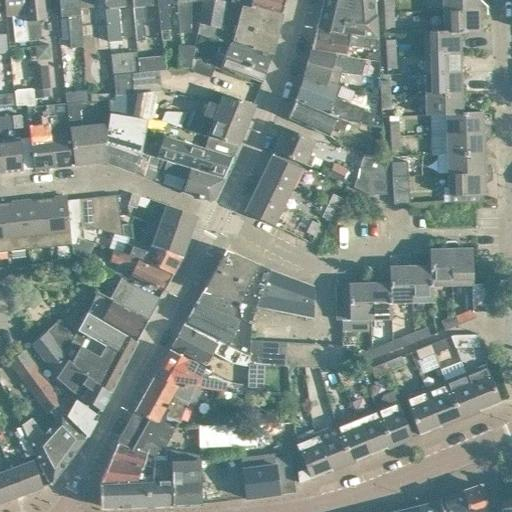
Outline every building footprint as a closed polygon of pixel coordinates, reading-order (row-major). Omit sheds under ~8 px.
[(28,41),(28,38),(24,0),(3,0),(5,17),(12,16),(14,42),(28,41)] [(54,0),(24,0),(28,38),(41,37),(39,20),(46,20),(45,11),(56,10),(54,0)] [(79,8),(78,0),(58,0),(60,17),(68,16),(71,49),(83,47),(79,8)] [(103,0),(107,42),(121,41),(119,7),(124,7),(123,0),(103,0)] [(153,6),(152,0),(131,0),(135,42),(145,41),(143,22),(146,22),(145,7),(153,6)] [(177,2),(176,0),(156,0),(160,31),(170,30),(168,5),(177,4),(177,2)] [(176,0),(177,2),(177,4),(180,34),(190,33),(190,1),(195,1),(195,0),(176,0)] [(219,30),(224,2),(219,0),(217,0),(203,0),(203,2),(199,24),(219,30)] [(282,14),(285,0),(231,0),(231,4),(242,6),(242,7),(249,9),(251,5),(282,14)] [(323,0),(310,51),(345,56),(348,45),(377,49),(378,39),(375,0),(323,0)] [(392,0),(382,0),(384,14),(393,14),(392,0)] [(442,0),(443,11),(487,10),(487,7),(479,0),(442,0)] [(276,34),(282,14),(251,5),(249,9),(242,7),(236,27),(250,31),(252,27),(276,34)] [(487,15),(487,10),(443,11),(444,31),(468,33),(479,32),(479,23),(487,15)] [(394,28),(393,14),(384,14),(385,28),(394,28)] [(217,42),(219,30),(199,24),(197,35),(217,42)] [(271,54),(276,34),(252,27),(250,31),(236,27),(233,41),(248,48),(271,54)] [(468,36),(468,33),(444,31),(424,32),(424,53),(460,52),(460,44),(468,36)] [(394,40),(385,40),(386,55),(395,55),(394,40)] [(194,47),(178,45),(178,70),(189,69),(194,47)] [(269,62),(228,46),(222,67),(262,82),(269,62)] [(345,56),(310,51),(303,76),(336,86),(340,72),(362,75),(364,59),(345,56)] [(378,61),(379,53),(369,52),(368,59),(378,61)] [(460,60),(460,52),(424,53),(425,74),(469,73),(469,68),(460,60)] [(138,73),(137,60),(137,53),(113,55),(114,75),(117,74),(138,73)] [(396,69),(395,55),(386,55),(387,69),(396,69)] [(163,57),(162,58),(137,60),(138,73),(159,71),(164,71),(163,57)] [(209,79),(213,68),(195,60),(191,70),(209,79)] [(47,67),(33,68),(35,90),(49,89),(47,67)] [(159,71),(138,73),(117,74),(114,75),(113,75),(115,95),(152,92),(161,91),(159,71)] [(469,77),(469,73),(425,74),(425,95),(461,94),(461,85),(469,77)] [(334,99),(338,87),(336,86),(303,76),(294,101),(338,117),(349,121),(359,122),(364,110),(334,99)] [(389,81),(387,81),(379,81),(380,96),(390,96),(389,81)] [(36,107),(34,90),(15,92),(15,95),(16,107),(28,106),(28,108),(36,107)] [(92,102),(100,101),(112,101),(111,92),(93,93),(92,102)] [(147,120),(152,92),(115,95),(115,101),(112,101),(110,115),(147,120)] [(88,103),(87,93),(69,94),(70,104),(85,103),(88,103)] [(247,124),(255,105),(223,94),(219,105),(215,113),(246,124),(247,124)] [(462,101),(461,94),(425,95),(426,115),(446,115),(470,112),(470,109),(462,101)] [(16,107),(15,95),(0,96),(0,108),(1,108),(16,107)] [(390,109),(390,96),(380,96),(381,110),(390,109)] [(237,146),(246,124),(215,113),(219,105),(208,101),(203,114),(195,112),(188,130),(237,146)] [(294,101),(287,118),(330,137),(334,128),(345,132),(349,121),(338,117),(294,101)] [(104,162),(106,144),(108,126),(103,126),(82,128),(80,107),(86,107),(85,103),(70,104),(68,104),(74,166),(104,162)] [(49,120),(50,129),(54,167),(71,165),(68,134),(59,135),(55,105),(48,106),(48,116),(49,120)] [(482,112),(470,112),(446,115),(447,135),(490,135),(490,129),(482,121),(482,112)] [(21,114),(12,115),(13,128),(22,128),(21,114)] [(141,154),(147,120),(110,115),(108,126),(106,144),(141,154)] [(54,167),(50,129),(49,120),(48,116),(42,116),(42,125),(30,126),(34,170),(54,167)] [(398,121),(389,122),(390,137),(399,136),(398,121)] [(309,155),(315,141),(284,128),(274,152),(310,168),(314,157),(309,155)] [(491,137),(490,135),(447,135),(447,156),(483,155),(483,145),(491,137)] [(222,180),(231,158),(161,136),(154,158),(161,160),(167,162),(222,180)] [(400,150),(399,136),(390,137),(390,150),(400,150)] [(19,139),(0,140),(0,161),(1,173),(22,171),(19,139)] [(154,181),(161,160),(154,158),(141,154),(106,144),(104,162),(154,181)] [(483,162),(483,155),(447,156),(448,176),(492,175),(491,170),(483,162)] [(292,189),(301,170),(272,156),(263,174),(292,189)] [(383,163),(362,156),(352,189),(368,197),(385,196),(383,163)] [(213,199),(222,180),(167,162),(163,173),(186,181),(183,191),(208,201),(213,199)] [(400,162),(391,162),(392,177),(401,177),(400,162)] [(334,164),(328,176),(342,182),(347,171),(334,164)] [(282,208),(292,189),(263,174),(254,193),(282,208)] [(492,178),(492,175),(448,176),(448,203),(484,202),(484,186),(492,178)] [(408,176),(401,177),(392,177),(393,205),(409,204),(408,176)] [(175,197),(178,187),(161,182),(159,193),(175,197)] [(274,226),(282,208),(254,193),(245,212),(274,226)] [(136,208),(140,196),(131,194),(127,206),(136,208)] [(335,210),(340,198),(332,194),(327,206),(335,210)] [(121,225),(118,195),(106,196),(110,233),(122,237),(121,225)] [(110,233),(106,196),(92,198),(96,230),(110,233)] [(71,245),(67,200),(66,197),(44,199),(49,247),(71,245)] [(96,230),(92,198),(79,199),(82,225),(96,230)] [(49,247),(44,199),(23,201),(28,250),(49,247)] [(84,244),(82,225),(79,199),(67,200),(71,245),(84,244)] [(28,250),(23,201),(1,204),(6,252),(28,250)] [(197,216),(166,205),(159,226),(190,236),(197,216)] [(329,221),(335,210),(327,206),(321,217),(329,221)] [(314,236),(319,225),(311,221),(306,232),(314,236)] [(132,239),(130,224),(121,225),(122,237),(132,239)] [(183,255),(190,236),(159,226),(152,245),(183,255)] [(452,285),(450,241),(446,241),(438,250),(429,250),(430,266),(431,266),(431,286),(432,286),(452,285)] [(473,284),(472,249),(463,249),(455,241),(450,241),(452,285),(473,285),(473,284)] [(173,274),(183,255),(150,245),(146,252),(132,246),(128,255),(173,274)] [(163,291),(173,274),(128,255),(114,250),(110,262),(134,269),(131,275),(163,291)] [(313,319),(314,286),(270,270),(225,250),(202,292),(255,307),(313,319)] [(411,302),(410,258),(406,259),(398,267),(389,267),(389,283),(390,283),(391,303),(411,302)] [(431,266),(430,266),(423,266),(414,258),(410,258),(411,302),(433,302),(432,286),(431,286),(431,266)] [(0,299),(20,285),(12,275),(9,275),(0,281),(0,299)] [(390,283),(389,283),(382,283),(373,275),(369,276),(370,319),(392,319),(391,303),(390,283)] [(370,319),(369,276),(365,276),(357,284),(335,285),(336,320),(370,319)] [(159,298),(120,277),(109,299),(148,320),(159,298)] [(485,284),(473,284),(473,285),(473,312),(486,312),(485,284)] [(136,342),(148,320),(109,299),(96,292),(87,313),(136,342)] [(250,324),(255,307),(202,292),(184,323),(247,354),(248,354),(249,341),(250,324)] [(458,325),(471,320),(468,311),(455,316),(458,325)] [(127,359),(136,342),(87,313),(73,338),(83,344),(87,336),(105,346),(127,359)] [(458,325),(455,316),(441,322),(444,330),(458,325)] [(109,392),(127,359),(105,346),(99,356),(81,346),(83,344),(73,338),(59,320),(46,331),(71,363),(109,392)] [(171,346),(205,365),(212,352),(232,363),(247,366),(247,365),(247,354),(184,323),(171,346)] [(417,341),(430,336),(426,328),(414,333),(417,341)] [(100,410),(109,392),(71,363),(46,331),(31,344),(57,378),(68,387),(100,410)] [(403,347),(417,341),(414,333),(400,338),(403,347)] [(478,335),(476,335),(453,335),(450,336),(455,348),(478,348),(478,335)] [(449,348),(445,339),(430,345),(434,354),(449,348)] [(259,365),(260,341),(249,341),(248,354),(247,354),(247,365),(259,365)] [(271,366),(272,342),(260,341),(259,365),(271,366)] [(283,366),(285,343),(272,342),(271,366),(283,366)] [(298,367),(299,343),(285,343),(283,366),(298,367)] [(312,368),(313,344),(299,343),(298,367),(312,368)] [(326,369),(327,345),(313,344),(312,368),(326,369)] [(376,358),(389,352),(386,344),(372,349),(376,358)] [(343,369),(342,345),(327,345),(326,369),(343,369)] [(419,360),(434,354),(430,345),(415,351),(419,360)] [(169,348),(155,375),(204,388),(224,390),(224,383),(227,379),(204,368),(169,348)] [(362,363),(376,358),(372,349),(359,355),(362,363)] [(69,459),(87,435),(66,416),(68,413),(25,350),(8,362),(44,414),(42,416),(50,427),(43,434),(31,419),(22,426),(50,484),(69,459)] [(405,366),(401,356),(386,362),(390,372),(405,366)] [(374,378),(390,372),(386,362),(371,368),(374,378)] [(500,402),(485,365),(465,373),(480,410),(500,402)] [(480,410),(465,373),(445,381),(460,419),(480,410)] [(195,407),(204,388),(155,375),(134,413),(152,420),(154,417),(163,420),(164,417),(179,423),(188,404),(195,407)] [(460,419),(445,381),(424,390),(439,427),(460,419)] [(406,414),(396,389),(383,395),(379,403),(374,404),(376,409),(391,446),(412,438),(403,416),(406,414)] [(439,427),(424,390),(404,398),(419,435),(439,427)] [(234,403),(235,393),(220,392),(220,402),(234,403)] [(76,400),(68,413),(66,416),(87,435),(98,415),(76,400)] [(391,446),(376,409),(356,417),(371,454),(391,446)] [(162,422),(163,420),(154,417),(152,420),(134,413),(118,442),(147,453),(154,456),(160,445),(164,447),(172,431),(168,429),(170,426),(162,422)] [(371,454),(356,417),(336,425),(351,462),(371,454)] [(256,444),(255,424),(198,427),(199,447),(256,444)] [(351,462),(336,425),(315,433),(330,470),(351,462)] [(330,470),(315,433),(295,441),(299,451),(296,452),(300,482),(310,479),(330,470)] [(29,442),(21,444),(25,457),(33,455),(29,442)] [(143,468),(143,466),(147,453),(118,442),(111,458),(143,468)] [(0,461),(16,455),(12,444),(0,448),(0,461)] [(165,450),(161,455),(167,455),(167,461),(170,461),(171,505),(201,504),(199,456),(165,450)] [(295,492),(294,483),(289,455),(272,458),(271,454),(240,458),(247,500),(295,492)] [(151,482),(99,484),(100,502),(106,508),(168,506),(171,505),(170,461),(167,461),(167,455),(161,455),(161,461),(152,462),(152,468),(151,482)] [(111,458),(99,484),(151,482),(152,468),(143,466),(143,468),(111,458)] [(43,487),(33,461),(9,470),(19,496),(43,487)] [(0,503),(19,496),(9,470),(0,473),(0,503)] [(488,511),(481,487),(462,492),(467,511),(488,511)] [(439,501),(442,511),(462,511),(457,494),(439,501)] [(442,511),(439,501),(418,506),(419,511),(442,511)]
